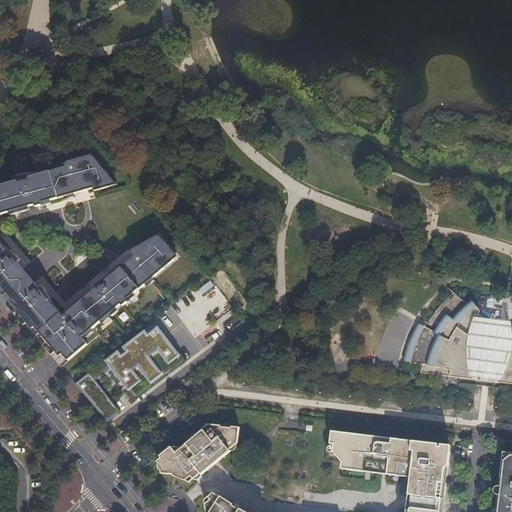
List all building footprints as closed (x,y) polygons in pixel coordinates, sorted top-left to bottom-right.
[(163,239),(160,241),(157,237),(134,249),(133,250),(132,251),(131,252),(131,253),(132,254),(132,255),(133,256),(134,257),(104,284),(103,283),(102,283),(100,282),(98,283),(94,286),(97,289),(64,317),(46,297),(47,296),(47,295),(47,294),(47,293),(47,292),(47,291),(46,291),(43,286),(40,289),(28,275),(18,264),(22,262),(18,257),(17,257),(16,256),(15,256),(14,256),(13,257),(12,257),(0,242),(0,217),(36,207),(36,209),(44,206),(44,204),(94,189),(95,192),(109,188),(107,179),(112,178),(105,170),(102,170),(96,164),(98,162),(92,155),(69,163),(67,163),(67,164),(66,165),(66,166),(66,167),(66,168),(28,179),(28,178),(27,177),(26,176),(25,176),(24,176),(11,180),(12,184),(0,187),(0,290),(4,295),(11,304),(17,309),(25,317),(30,323),(41,335),(55,352),(58,350),(63,355),(69,362),(88,346),(82,339),(122,305),(123,307),(129,302),(128,300),(175,259),(170,253),(173,250),(163,239)] [(102,170),(105,170),(98,162),(96,164),(102,170)] [(118,185),(112,178),(107,179),(109,188),(118,185)] [(178,257),(173,250),(170,253),(175,259),(178,257)] [(501,330),(495,330),(494,332),(492,331),(475,317),(474,318),(466,310),(462,306),(447,320),(440,315),(431,333),(415,326),(409,339),(405,351),(402,365),(420,369),(419,376),(472,381),(470,378),(469,371),(467,364),(466,356),(466,350),(466,347),(469,349),(489,350),(492,351),(499,354),(499,352),(502,352),(505,350),(505,354),(503,362),(501,368),(498,376),(496,380),(498,383),(511,384),(511,328),(505,332),(501,332),(501,330)] [(120,352),(108,362),(130,392),(132,391),(137,399),(187,362),(160,327),(150,334),(147,332),(125,348),(128,353),(124,356),(120,352)] [(91,373),(77,384),(110,421),(121,413),(91,373)] [(179,456),(176,452),(164,462),(165,463),(162,467),(163,469),(166,472),(166,477),(165,479),(177,479),(177,482),(190,486),(196,481),(198,484),(205,478),(206,479),(211,475),(212,476),(218,471),(217,470),(235,456),(233,454),(241,449),(242,448),(242,433),(235,432),(235,433),(225,433),(225,431),(211,429),(205,434),(207,436),(201,441),(196,445),(189,451),(188,449),(183,453),(179,456)] [(442,511),(443,511),(443,506),(441,501),(444,499),(446,485),(444,485),(445,470),(448,471),(449,455),(447,454),(447,450),(441,450),(438,449),(438,446),(423,444),(422,447),(415,446),(415,443),(400,441),(399,444),(392,443),(392,440),(378,439),(377,441),(369,440),(369,437),(354,436),(354,438),(346,437),(346,435),(336,433),(333,452),(342,464),(349,459),(350,461),(349,471),(364,473),(364,471),(370,471),(370,474),(377,475),(387,476),(387,472),(411,476),(410,479),(408,496),(412,497),(411,501),(410,509),(410,511),(409,511),(406,511),(442,511)] [(447,454),(449,455),(450,448),(441,447),(441,450),(447,450),(447,454)] [(511,451),(511,450),(504,450),(502,459),(511,451)] [(511,511),(511,451),(502,459),(496,511),(511,511)] [(349,459),(342,464),(341,471),(349,471),(350,461),(349,459)] [(243,511),(240,510),(239,511),(233,507),(234,506),(227,501),(226,503),(214,495),(209,499),(210,501),(205,506),(206,511),(243,511)]
